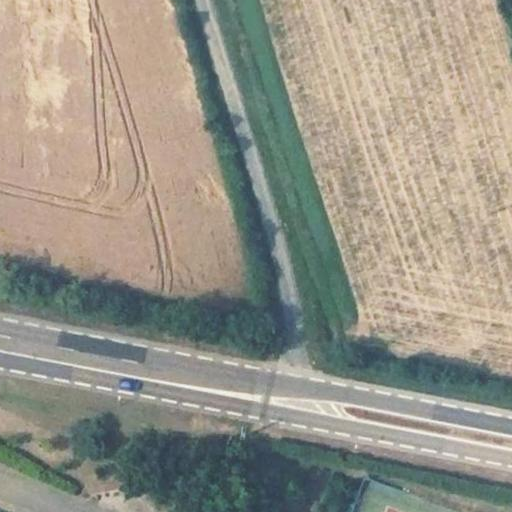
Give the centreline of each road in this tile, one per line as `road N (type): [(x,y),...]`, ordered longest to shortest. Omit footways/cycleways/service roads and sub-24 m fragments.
road 1 (track): [(200,0),(293,303),(295,402)]
road 2 (primary): [(295,402),(0,346)]
road 3 (primary): [(295,402),(333,422),(511,460)]
road 4 (primary): [(511,421),(343,386),(295,402)]
road 5 (unknown): [(158,511),(154,495),(127,473),(0,407)]
